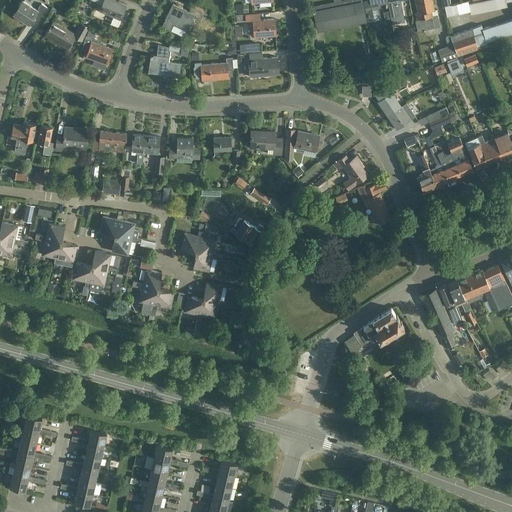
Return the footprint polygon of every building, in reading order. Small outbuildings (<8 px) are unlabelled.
[(36,10),(22,0),(13,14),(28,24),(33,17),(38,20),(46,7),(40,3),(36,10)] [(110,23),(117,26),(125,5),(112,0),(94,0),(102,4),(99,10),(113,15),(110,23)] [(318,30),(365,21),(360,0),(345,0),(340,1),(337,2),(335,2),(313,6),(314,11),(318,30)] [(376,4),(387,2),(386,0),(369,0),(370,0),(364,1),(368,20),(379,18),(376,4)] [(432,10),(433,9),(431,0),(414,0),(417,12),(415,13),(416,19),(414,20),(416,31),(439,26),(437,13),(433,14),(432,10)] [(189,11),(172,3),(165,18),(164,18),(163,20),(164,20),(161,26),(170,30),(173,24),(187,31),(194,18),(199,20),(203,12),(191,6),(189,11)] [(453,15),(458,14),(456,3),(450,4),(453,15)] [(447,17),(453,15),(450,4),(445,5),(447,17)] [(385,23),(391,21),(389,12),(388,10),(383,11),(385,23)] [(259,19),(259,13),(245,14),(246,20),(252,20),(253,37),(275,35),(274,18),(259,19)] [(67,48),(74,35),(75,34),(52,21),(45,35),(67,48)] [(503,35),(508,34),(504,21),(499,23),(503,35)] [(75,34),(74,35),(82,40),(89,27),(81,22),(75,34)] [(497,37),(503,35),(499,23),(493,25),(497,37)] [(482,28),(481,24),(471,28),(478,49),(488,45),(486,41),(482,28)] [(492,39),(497,37),(493,25),(487,27),(492,39)] [(486,41),(492,39),(487,27),(482,28),(486,41)] [(468,52),(478,49),(471,28),(461,31),(468,52)] [(457,55),(468,52),(461,31),(450,35),(457,55)] [(441,61),(457,55),(450,35),(445,36),(448,46),(438,49),(441,61)] [(107,63),(112,49),(96,43),(97,40),(86,36),(82,48),(88,51),(86,56),(94,59),(92,64),(104,69),(106,63),(107,63)] [(168,50),(169,47),(157,44),(156,55),(150,54),(150,56),(150,72),(179,76),(180,63),(168,61),(169,50),(168,50)] [(262,57),(261,52),(248,53),(249,59),(248,59),(249,76),(278,74),(277,56),(262,57)] [(232,69),(232,57),(225,57),(225,58),(224,58),(224,60),(226,60),(226,62),(201,64),(200,62),(194,62),(194,66),(193,66),(194,73),(195,73),(195,77),(201,77),(201,79),(227,77),(227,69),(232,69)] [(396,90),(394,86),(396,85),(392,80),(380,88),(379,87),(372,91),(379,100),(377,101),(387,115),(401,105),(392,93),(396,90)] [(401,105),(387,115),(396,128),(414,116),(415,116),(405,102),(401,105)] [(425,115),(428,121),(448,113),(445,107),(425,115)] [(430,128),(450,120),(447,114),(427,122),(430,128)] [(33,140),(36,123),(23,121),(22,125),(13,123),(10,136),(17,137),(15,151),(24,152),(27,139),(33,140)] [(51,154),(53,141),(50,141),(52,126),(40,124),(37,141),(45,142),(43,152),(51,154)] [(72,144),(72,146),(86,148),(88,129),(64,127),(64,136),(56,135),(55,149),(62,150),(63,143),(72,144)] [(124,151),(126,133),(100,130),(99,139),(93,138),(92,150),(98,151),(98,149),(124,151)] [(281,154),(282,138),(274,137),(275,132),(251,130),(250,146),(267,147),(267,153),(281,154)] [(298,130),(295,146),(315,150),(318,134),(298,130)] [(503,156),(511,152),(511,142),(508,133),(507,131),(494,136),(495,139),(503,156)] [(143,151),(145,134),(133,133),(131,149),(137,150),(135,162),(141,163),(143,150),(143,151)] [(145,134),(143,151),(157,152),(159,136),(145,134)] [(418,141),(415,134),(404,139),(407,146),(418,141)] [(214,151),(231,150),(230,136),(213,137),(214,151)] [(475,168),(487,163),(480,145),(481,145),(477,136),(465,142),(475,168)] [(192,147),(193,137),(177,137),(176,146),(169,146),(169,156),(176,157),(176,153),(192,153),(192,157),(199,158),(200,147),(192,147)] [(480,145),(487,163),(503,156),(495,139),(481,145),(480,145)] [(437,153),(434,146),(430,148),(436,164),(441,162),(437,153)] [(454,160),(458,158),(457,155),(456,153),(454,148),(450,150),(451,152),(454,160)] [(444,155),(442,150),(437,153),(441,162),(441,164),(448,179),(460,174),(455,162),(454,160),(451,152),(444,155)] [(458,158),(454,160),(455,162),(460,174),(473,169),(465,150),(456,153),(457,155),(458,158)] [(416,175),(423,190),(436,184),(429,169),(423,153),(417,156),(423,172),(416,175)] [(350,159),(346,154),(334,163),(338,169),(343,165),(351,176),(343,182),(348,188),(368,175),(359,162),(361,161),(356,155),(350,159)] [(164,156),(156,155),(154,171),(162,172),(164,156)] [(448,179),(441,164),(429,169),(436,184),(448,179)] [(45,182),(48,167),(40,166),(39,172),(35,171),(33,180),(45,182)] [(16,172),(15,178),(27,181),(28,174),(16,172)] [(127,188),(129,176),(122,175),(120,187),(127,188)] [(319,188),(326,182),(322,177),(315,183),(319,188)] [(376,191),(373,184),(363,188),(362,184),(358,186),(366,206),(370,204),(374,214),(371,216),(374,223),(389,217),(385,206),(379,190),(376,191)] [(267,203),(270,198),(255,187),(251,192),(267,203)] [(35,206),(26,204),(23,219),(31,221),(35,206)] [(52,209),(38,206),(37,213),(50,216),(52,209)] [(496,232),(487,212),(457,225),(469,251),(504,235),(502,231),(496,232)] [(121,219),(122,215),(117,213),(116,218),(103,215),(100,231),(115,235),(115,234),(119,218),(121,219)] [(230,217),(228,221),(232,223),(237,226),(242,218),(237,215),(234,219),(230,217)] [(121,219),(119,218),(115,234),(131,238),(130,241),(135,242),(136,237),(138,230),(133,229),(135,222),(121,219)] [(256,227),(243,219),(235,233),(251,244),(263,226),(259,223),(256,227)] [(19,238),(22,226),(17,225),(17,224),(1,221),(0,225),(0,237),(14,240),(14,237),(19,238)] [(61,242),(61,241),(65,226),(48,222),(46,235),(45,238),(61,242)] [(200,236),(197,251),(212,254),(211,257),(216,258),(217,253),(213,252),(217,233),(208,231),(209,228),(205,227),(204,231),(203,236),(200,236)] [(203,236),(204,231),(199,230),(198,235),(184,232),(181,248),(197,251),(200,236),(203,236)] [(41,234),(40,239),(44,240),(42,253),(55,256),(57,257),(61,242),(45,238),(46,235),(41,234)] [(127,254),(130,241),(131,238),(115,234),(115,235),(111,250),(127,254)] [(14,237),(14,240),(0,237),(0,253),(10,256),(13,242),(18,244),(19,238),(14,237)] [(153,247),(155,242),(141,238),(140,244),(153,247)] [(57,257),(55,256),(54,261),(72,265),(73,260),(73,261),(77,244),(61,241),(61,242),(57,257)] [(108,266),(111,253),(96,250),(95,249),(92,265),(91,265),(92,265),(96,266),(107,269),(108,266)] [(209,270),(211,257),(212,254),(197,251),(193,267),(209,270)] [(507,274),(511,271),(511,256),(511,257),(501,262),(507,274)] [(153,262),(141,260),(140,266),(151,269),(153,262)] [(90,282),(88,281),(92,265),(91,265),(92,265),(76,261),(73,277),(86,280),(85,285),(89,286),(90,282)] [(498,308),(511,301),(511,295),(497,263),(482,270),(489,286),(488,287),(498,308)] [(107,269),(96,266),(92,265),(88,281),(90,282),(89,286),(89,288),(99,291),(101,289),(102,284),(104,284),(107,271),(112,272),(113,267),(108,266),(107,269)] [(479,270),(478,268),(474,271),(474,272),(457,279),(464,297),(466,302),(481,296),(482,294),(480,290),(488,287),(489,286),(482,270),(481,269),(479,270)] [(146,269),(142,269),(140,278),(143,279),(143,282),(142,285),(158,288),(159,288),(162,273),(146,269)] [(119,291),(122,277),(115,275),(112,290),(119,291)] [(460,300),(465,313),(471,323),(475,321),(470,310),(466,302),(464,297),(457,279),(447,283),(455,303),(460,300)] [(154,304),(158,288),(142,285),(143,282),(138,281),(137,286),(142,287),(139,300),(143,301),(141,312),(150,314),(152,303),(154,304)] [(219,299),(222,286),(206,282),(203,298),(218,302),(219,299)] [(453,323),(462,319),(455,303),(447,283),(435,287),(442,304),(448,302),(449,305),(446,307),(453,323)] [(440,332),(453,327),(442,304),(435,287),(421,294),(429,311),(430,310),(440,332)] [(170,308),(174,291),(159,288),(158,288),(154,304),(152,303),(150,314),(155,315),(157,305),(170,308)] [(175,306),(181,307),(184,294),(178,292),(175,306)] [(203,298),(187,294),(183,310),(197,313),(196,318),(201,319),(202,314),(199,314),(203,298)] [(218,302),(203,298),(199,314),(202,314),(215,317),(218,304),(223,305),(224,300),(219,299),(218,302)] [(396,315),(391,307),(390,306),(370,318),(352,331),(360,344),(371,337),(375,344),(404,327),(397,315),(396,315)] [(450,329),(441,334),(447,346),(455,343),(451,336),(453,335),(450,329)] [(39,429),(39,427),(42,417),(26,413),(23,426),(39,429)] [(39,429),(23,426),(21,438),(36,441),(38,431),(47,433),(48,429),(39,427),(39,429)] [(89,438),(88,441),(103,444),(106,432),(91,428),(89,438)] [(101,456),(103,444),(88,441),(89,438),(80,437),(79,441),(87,443),(85,453),(101,456)] [(33,453),(34,451),(36,441),(21,438),(18,450),(33,453)] [(170,460),(170,458),(172,447),(157,444),(154,456),(170,460)] [(33,453),(18,450),(15,461),(31,465),(33,455),(41,457),(42,453),(34,451),(33,453)] [(85,453),(83,462),(82,464),(98,468),(101,456),(85,453)] [(170,460),(154,456),(151,468),(167,472),(169,462),(177,464),(178,459),(170,458),(170,460)] [(221,458),(219,469),(218,471),(234,474),(237,462),(221,458)] [(95,480),(96,477),(98,468),(82,464),(83,462),(75,460),(74,465),(82,467),(80,476),(95,480)] [(28,477),(28,475),(31,465),(15,461),(12,473),(28,477)] [(231,486),(234,474),(218,471),(219,469),(211,467),(210,471),(218,473),(215,483),(231,486)] [(164,483),(164,481),(167,472),(151,468),(149,480),(164,483)] [(28,477),(12,473),(10,486),(25,489),(27,479),(36,481),(37,477),(28,475),(28,477)] [(80,476),(77,486),(77,488),(92,492),(95,480),(80,476)] [(164,483),(149,480),(146,492),(161,495),(164,486),(172,487),(173,483),(164,481),(164,483)] [(215,483),(213,493),(213,495),(228,498),(231,486),(215,483)] [(89,504),(92,492),(77,488),(77,486),(69,484),(68,489),(76,490),(74,500),(89,504)] [(226,510),(228,498),(213,495),(213,493),(205,491),(204,495),(212,497),(210,506),(226,510)] [(159,507),(159,505),(161,495),(146,492),(143,504),(159,507)] [(371,511),(374,502),(367,500),(364,511),(371,511)]
